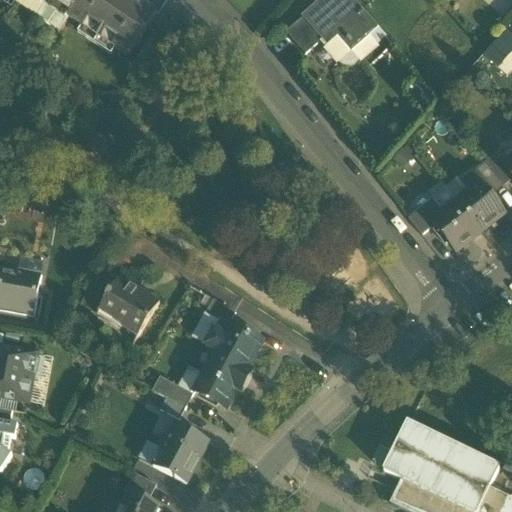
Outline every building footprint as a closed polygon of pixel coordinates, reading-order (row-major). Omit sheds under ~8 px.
[(50,0),(46,7),(68,21),(82,0),(50,0)] [(82,0),(68,21),(98,41),(125,0),(82,0)] [(131,0),(125,0),(98,41),(128,61),(157,17),(131,0)] [(351,0),(325,0),(304,18),(314,30),(323,41),(324,42),(339,29),(355,49),(378,29),(351,0)] [(304,18),(286,34),(296,45),(314,30),(304,18)] [(355,49),(339,29),(324,42),(324,43),(344,66),(346,66),(348,67),(350,66),(353,65),(384,37),(378,29),(355,49)] [(314,30),(296,45),(306,56),(323,41),(314,30)] [(511,34),(510,32),(484,52),(502,75),(511,67),(511,34)] [(504,164),(497,156),(487,165),(489,169),(504,187),(511,181),(511,176),(503,165),(504,164)] [(511,157),(504,164),(503,165),(511,176),(511,157)] [(489,169),(477,178),(482,184),(492,197),(504,187),(489,169)] [(477,178),(474,174),(462,184),(469,193),(456,204),(481,235),(506,215),(492,197),(482,184),(477,178)] [(456,204),(443,214),(433,201),(418,213),(432,230),(435,228),(456,254),(481,235),(456,204)] [(418,213),(408,221),(422,238),(432,230),(418,213)] [(0,270),(0,311),(34,317),(41,277),(0,270)] [(160,305),(119,280),(110,295),(106,301),(107,302),(100,313),(101,313),(124,327),(122,330),(138,340),(160,305)] [(110,295),(94,285),(86,298),(98,305),(91,316),(97,320),(101,313),(100,313),(107,302),(106,301),(110,295)] [(213,302),(205,297),(201,306),(208,311),(213,302)] [(86,298),(73,319),(85,326),(91,316),(98,305),(86,298)] [(235,316),(213,302),(208,311),(205,316),(219,323),(220,321),(229,326),(235,316)] [(205,316),(192,340),(206,348),(206,347),(220,355),(248,370),(262,344),(229,326),(220,321),(219,323),(205,316)] [(43,361),(0,353),(0,398),(2,399),(28,404),(33,379),(39,380),(43,363),(43,361)] [(202,376),(188,369),(178,388),(193,396),(195,393),(226,410),(248,370),(220,355),(212,370),(207,367),(202,376)] [(178,388),(160,379),(152,393),(166,401),(185,411),(193,396),(178,388)] [(185,411),(166,401),(160,412),(179,422),(185,411)] [(0,412),(0,424),(10,426),(12,414),(0,412)] [(0,424),(0,475),(12,459),(8,457),(11,441),(15,442),(18,427),(10,426),(0,424)] [(501,470),(408,425),(392,457),(384,473),(403,482),(391,505),(405,511),(511,511),(511,501),(491,492),(501,470)] [(207,445),(176,428),(154,469),(186,486),(207,445)] [(156,488),(134,476),(125,493),(130,496),(131,495),(147,503),(156,488)] [(130,496),(121,511),(155,511),(157,509),(147,503),(131,495),(130,496)]
